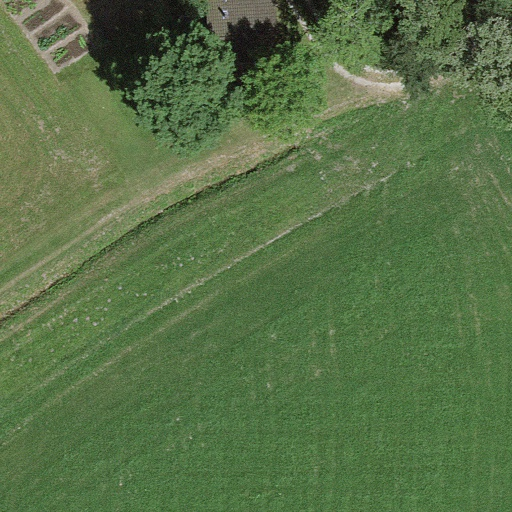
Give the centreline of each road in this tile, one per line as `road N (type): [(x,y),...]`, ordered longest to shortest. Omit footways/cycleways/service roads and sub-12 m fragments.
road 1 (track): [(372,82),(309,104),(0,274)]
road 2 (track): [(323,0),(372,82),(432,70),(511,29)]
